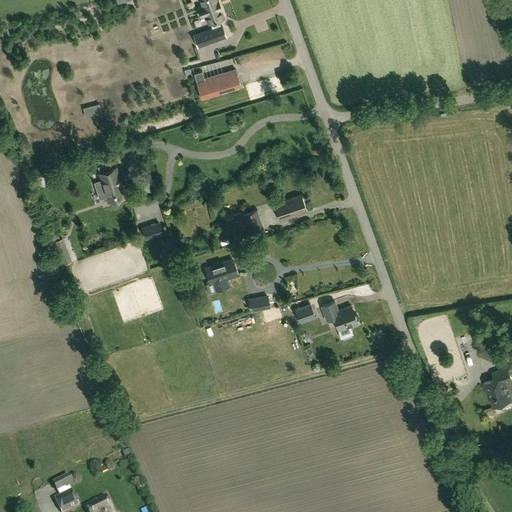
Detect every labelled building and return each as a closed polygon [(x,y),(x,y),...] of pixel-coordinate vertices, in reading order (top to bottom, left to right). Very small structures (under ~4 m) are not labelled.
[(212,27),(194,34),(198,45),(225,36),(221,24),(219,25),(217,19),(223,17),(220,9),(217,0),(202,0),(204,4),(197,6),(201,16),(205,14),(208,23),(210,22),(212,27)] [(201,71),(193,74),(201,98),(214,94),(240,86),(238,79),(237,75),(235,68),(203,78),(201,71)] [(94,182),(94,183),(97,191),(104,189),(106,197),(108,202),(124,196),(120,184),(121,184),(118,175),(117,175),(115,168),(111,169),(109,163),(101,166),(103,172),(99,173),(101,180),(94,182)] [(280,220),(306,211),(300,194),(274,203),(280,220)] [(249,235),(264,230),(256,209),(242,214),(249,235)] [(352,216),(339,219),(343,234),(356,230),(352,216)] [(162,233),(159,221),(147,225),(151,236),(162,233)] [(61,265),(72,261),(62,238),(52,242),(61,265)] [(232,259),(205,268),(210,283),(206,285),(209,292),(216,290),(228,285),(226,278),(237,274),(232,259)] [(251,310),(260,308),(258,296),(249,298),(251,310)] [(337,313),(335,307),(336,306),(334,301),(321,306),(327,321),(332,318),(337,331),(338,330),(340,335),(352,331),(350,327),(358,324),(356,320),(357,318),(356,315),(355,315),(351,306),(344,309),(344,310),(337,313)] [(299,323),(315,317),(310,303),(294,309),(299,323)] [(277,307),(263,310),(265,318),(279,315),(277,307)] [(477,348),(489,344),(484,329),(472,333),(477,348)] [(494,378),(483,382),(486,389),(487,388),(490,394),(493,405),(509,399),(511,398),(511,379),(508,369),(507,366),(495,371),(497,377),(494,378)] [(68,475),(52,483),(57,493),(62,490),(65,489),(66,489),(68,488),(73,485),(69,477),(68,475)] [(62,490),(64,493),(54,499),(60,511),(64,511),(77,505),(68,488),(66,489),(65,489),(62,490)] [(112,511),(113,511),(105,496),(85,506),(88,511),(112,511)]
